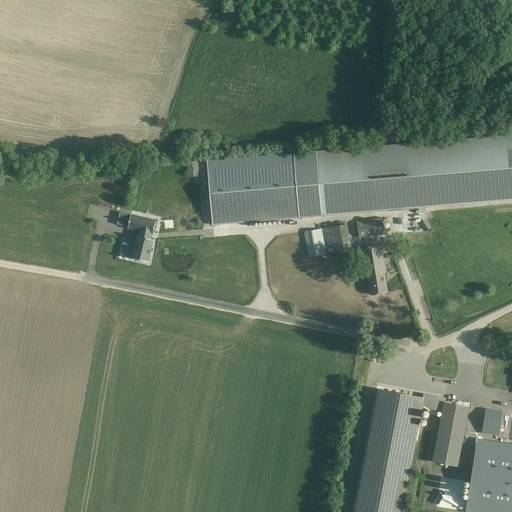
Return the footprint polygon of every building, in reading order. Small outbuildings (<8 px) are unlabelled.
[(511,135),(207,161),(213,225),(511,199),(511,135)] [(194,160),(186,161),(187,174),(195,174),(194,160)] [(154,240),(151,239),(152,233),(153,234),(156,220),(131,214),(128,228),(139,231),(138,236),(137,236),(136,241),(130,240),(128,248),(134,249),(132,258),(148,262),(154,240)] [(383,217),(362,221),(357,221),(359,239),(386,235),(383,217)] [(424,218),(418,221),(422,229),(428,226),(424,218)] [(322,226),(326,251),(347,248),(343,223),(322,226)] [(381,246),(361,249),(366,276),(369,276),(372,295),(387,292),(384,274),(386,273),(381,246)] [(380,388),(355,511),(399,511),(422,397),(380,388)] [(429,396),(429,399),(425,399),(425,407),(436,407),(436,395),(429,396)] [(469,407),(446,402),(434,463),(458,468),(469,407)] [(486,409),(483,433),(499,435),(503,411),(486,409)] [(511,511),(511,446),(476,442),(467,511),(511,511)] [(431,464),(430,473),(438,474),(439,466),(431,464)]
